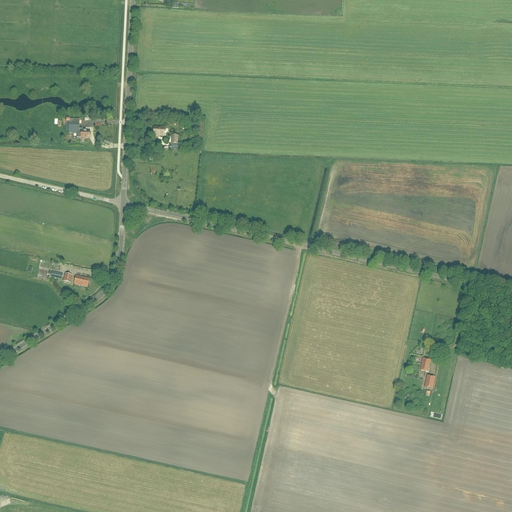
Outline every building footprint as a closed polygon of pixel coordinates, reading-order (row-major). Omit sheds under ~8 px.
[(70,120),(69,124),(69,133),(77,133),(77,138),(81,138),(82,138),(82,139),(84,139),(84,138),(89,138),(90,132),(83,132),(83,130),(82,129),(79,129),(79,120),(70,120)] [(154,128),(154,135),(161,136),(164,137),(165,128),(161,128),(154,128)] [(63,282),(71,284),(72,276),(65,274),(63,282)] [(87,287),(89,279),(80,277),(76,276),(74,284),(87,287)] [(420,370),(428,372),(430,360),(423,359),(420,370)] [(427,376),(424,388),(432,389),(435,378),(427,376)]
